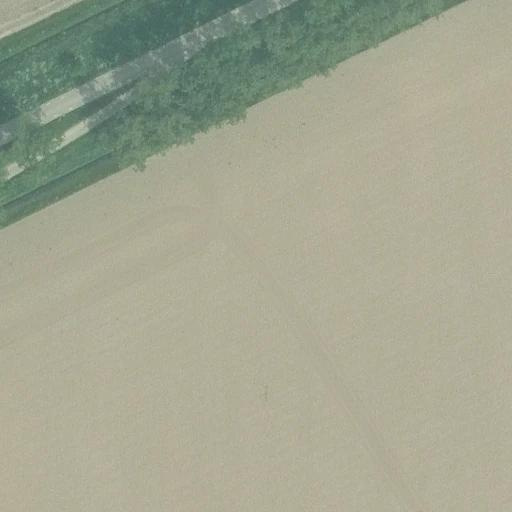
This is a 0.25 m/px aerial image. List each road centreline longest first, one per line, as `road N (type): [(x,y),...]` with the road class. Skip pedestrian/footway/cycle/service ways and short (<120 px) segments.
road 1 (unclassified): [(0,194),(165,58)]
road 2 (unclassified): [(0,138),(165,58)]
road 3 (unclassified): [(165,58),(283,0)]
